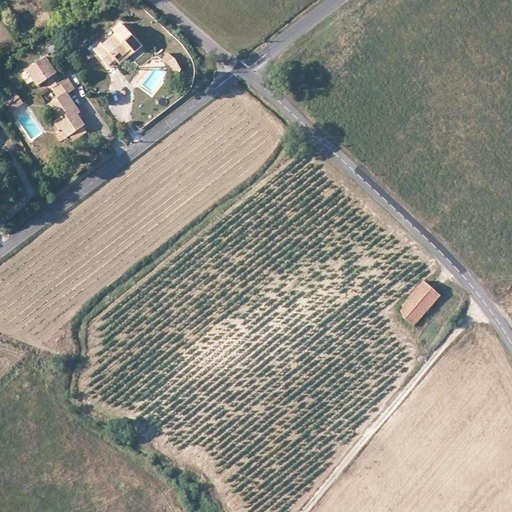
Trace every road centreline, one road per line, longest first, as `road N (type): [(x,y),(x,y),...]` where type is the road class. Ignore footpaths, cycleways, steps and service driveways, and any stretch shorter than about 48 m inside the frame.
road 1 (tertiary): [(511,348),(441,253),(241,70)]
road 2 (tertiary): [(0,252),(241,70)]
road 3 (track): [(479,304),(301,511)]
